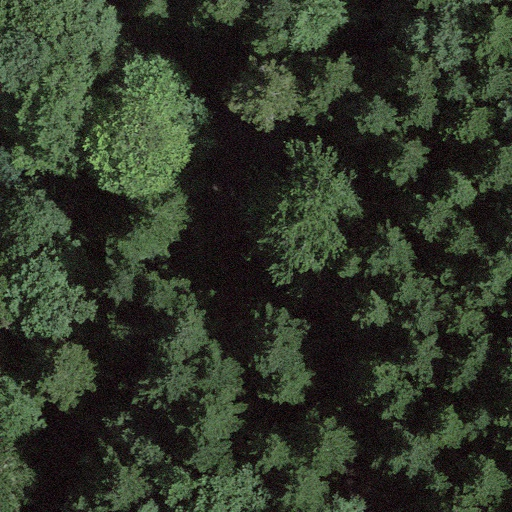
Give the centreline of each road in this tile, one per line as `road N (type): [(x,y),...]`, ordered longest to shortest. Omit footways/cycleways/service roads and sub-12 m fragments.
road 1 (track): [(382,511),(263,205),(110,0)]
road 2 (track): [(239,165),(248,511)]
